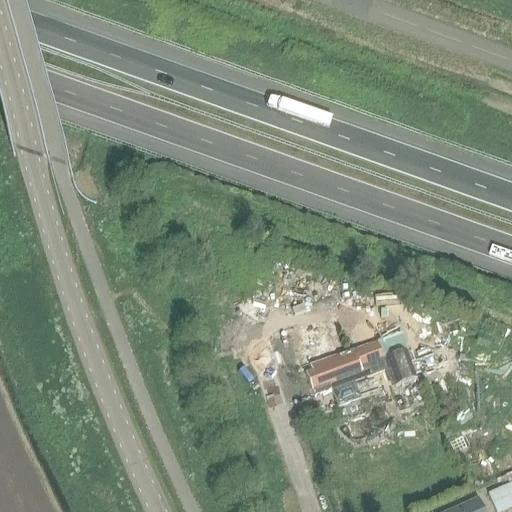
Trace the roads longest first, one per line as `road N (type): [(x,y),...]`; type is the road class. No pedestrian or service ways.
road 1 (motorway): [(511,199),(0,15)]
road 2 (motorway): [(0,68),(511,251)]
road 3 (unclassified): [(158,511),(86,341),(0,52)]
road 4 (residential): [(310,511),(244,309)]
road 5 (unclassified): [(511,62),(340,0)]
